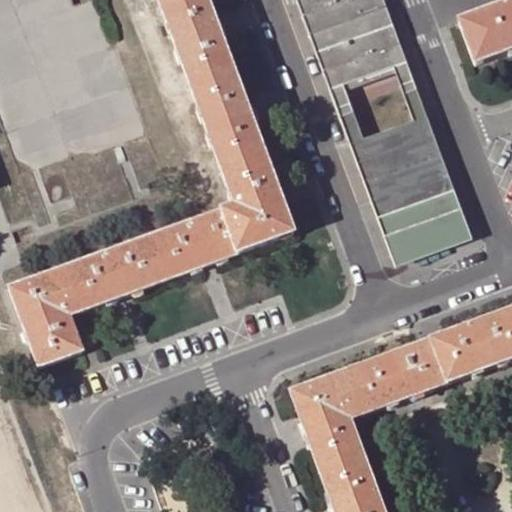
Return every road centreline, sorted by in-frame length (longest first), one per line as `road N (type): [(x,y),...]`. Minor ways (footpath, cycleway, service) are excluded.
road 1 (residential): [(383,314),(267,0)]
road 2 (residential): [(240,368),(120,411),(102,425),(94,462),(112,511)]
road 3 (residential): [(511,123),(465,135),(412,0)]
road 4 (residential): [(383,314),(240,368)]
road 5 (residential): [(289,511),(240,368)]
road 6 (residential): [(511,264),(383,314)]
